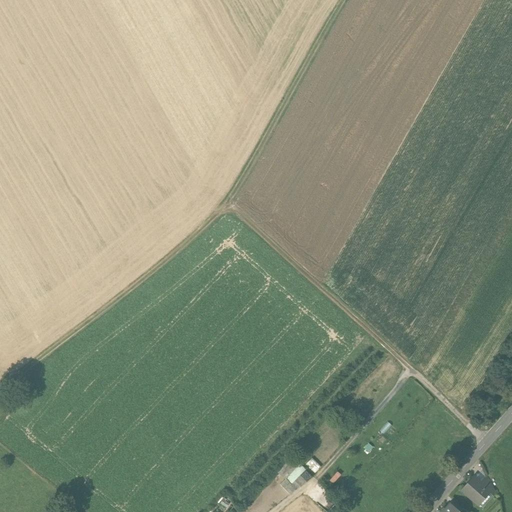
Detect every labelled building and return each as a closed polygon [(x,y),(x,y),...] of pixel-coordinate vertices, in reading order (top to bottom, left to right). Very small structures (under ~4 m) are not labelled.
[(280,485),(291,495),(311,474),(292,457),(277,473),(285,479),(280,485)] [(318,466),(310,458),(302,466),(311,474),(318,466)] [(482,487),(473,478),(465,487),(468,489),(465,492),(465,495),(469,499),(472,498),(478,504),(488,493),(489,492),(482,487)] [(489,480),(482,487),(489,492),(488,493),(491,495),(495,491),(489,480)] [(227,508),(229,504),(222,500),(220,504),(227,508)]
